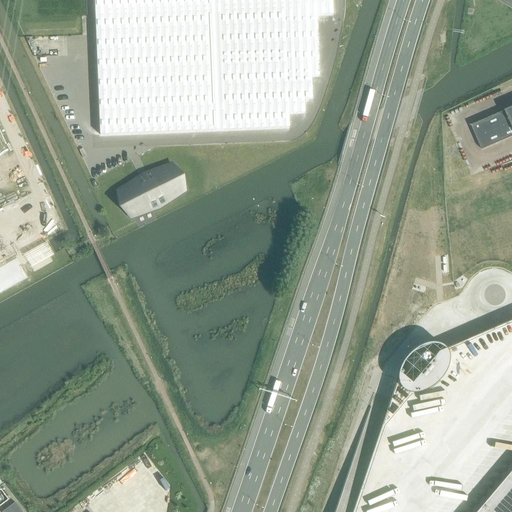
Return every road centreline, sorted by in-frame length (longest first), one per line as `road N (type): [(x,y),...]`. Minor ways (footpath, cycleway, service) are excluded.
road 1 (primary): [(405,0),(241,511)]
road 2 (primary): [(268,511),(308,402),(422,0)]
